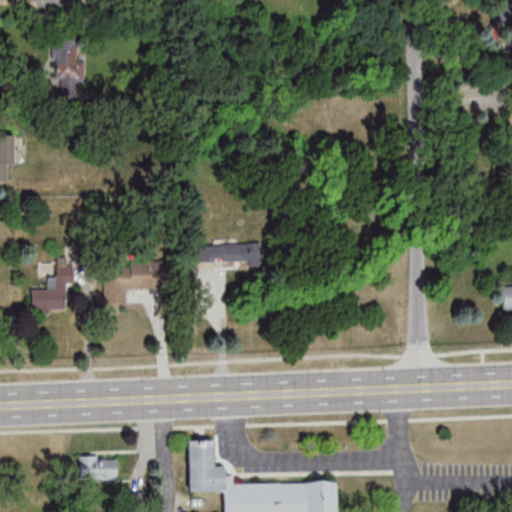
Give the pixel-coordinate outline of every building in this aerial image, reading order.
[(83,61),(76,61),(76,41),(54,40),(53,79),(61,79),(61,95),(83,96),(83,61)] [(0,179),(6,179),(6,164),(13,164),(13,134),(0,134),(0,179)] [(221,243),(221,264),(260,264),(260,243),(221,243)] [(103,264),(103,302),(124,302),(124,287),(166,287),(166,264),(103,264)] [(31,310),(66,310),(66,283),(72,283),(71,265),(54,266),(54,288),(31,288),(31,310)] [(511,285),(501,285),(501,309),(511,309),(511,285)] [(335,511),(335,481),(232,483),(231,475),(223,475),(223,465),(212,465),(212,439),(187,440),(188,491),(223,490),(223,511),(335,511)] [(79,456),(79,478),(115,478),(115,456),(79,456)]
